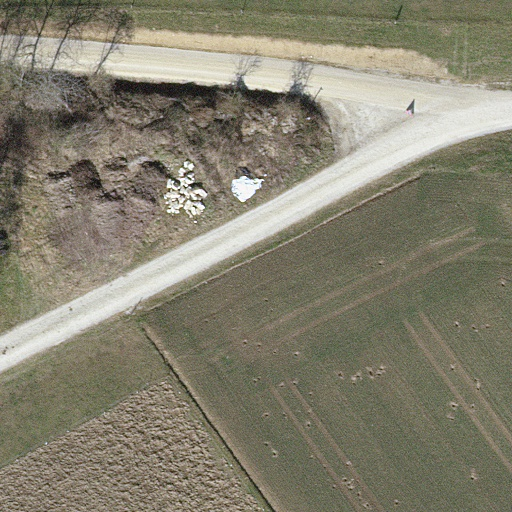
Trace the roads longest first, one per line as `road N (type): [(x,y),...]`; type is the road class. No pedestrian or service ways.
road 1 (track): [(511,104),(490,104),(0,357)]
road 2 (track): [(490,104),(88,56),(0,53)]
